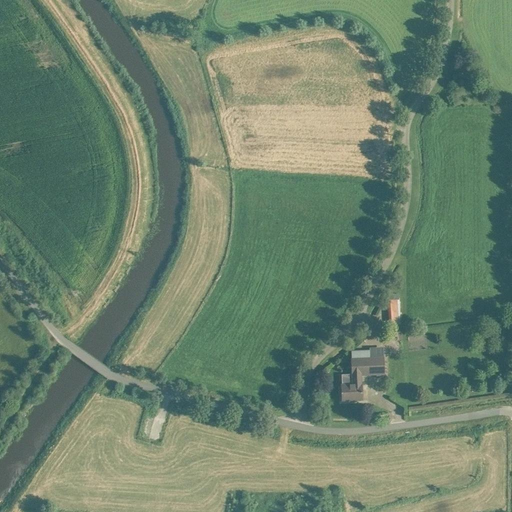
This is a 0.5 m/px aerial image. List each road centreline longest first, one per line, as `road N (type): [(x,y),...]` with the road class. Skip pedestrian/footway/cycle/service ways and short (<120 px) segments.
road 1 (unclassified): [(295,427),(306,375),(359,321),(403,244),(412,141),(453,64),(456,0)]
road 2 (unclassified): [(295,427),(356,434),(511,413)]
road 3 (unclassified): [(108,373),(295,427)]
road 4 (unclassified): [(108,373),(58,339),(0,262)]
